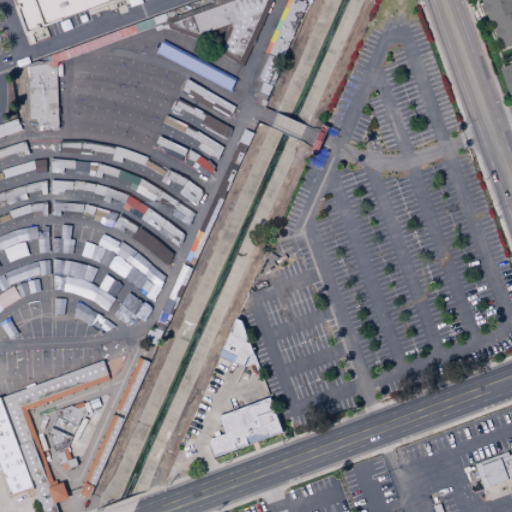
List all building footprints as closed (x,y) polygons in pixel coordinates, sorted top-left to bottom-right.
[(108,0),(27,30),(15,0),(108,0)] [(241,67),(272,0),(217,0),(165,19),(168,28),(199,40),(224,30),(214,50),(241,67)] [(286,0),(298,0),(306,3),(281,60),(264,52),(286,0)] [(481,0),(511,0),(511,12),(507,14),(507,15),(493,20),(490,21),(486,12),(485,12),(482,4),(483,3),(481,0)] [(511,12),(511,43),(504,47),(500,37),(498,37),(495,29),(497,29),(493,20),(507,15),(507,14),(511,12)] [(162,14),(165,23),(152,28),(152,27),(145,30),(144,28),(138,31),(138,30),(125,34),(111,39),(59,58),(58,56),(56,52),(162,14)] [(138,53),(139,49),(133,48),(136,36),(133,37),(115,43),(113,44),(112,47),(138,53)] [(165,43),(160,40),(156,49),(151,47),(154,39),(143,39),(138,53),(153,57),(159,59),(165,43)] [(175,65),(181,49),(175,47),(172,55),(167,53),(170,45),(165,43),(159,59),(175,65)] [(202,57),(197,54),(192,65),(187,63),(193,51),(187,49),(179,67),(194,73),(202,57)] [(100,52),(89,52),(70,58),(70,63),(85,65),(86,59),(100,61),(100,52)] [(122,56),(100,52),(100,61),(100,67),(107,68),(108,62),(121,64),(122,56)] [(264,52),(253,77),(258,80),(271,86),(282,60),(281,60),(264,52)] [(144,61),(122,56),(121,64),(142,69),(144,61)] [(207,81),(217,66),(212,62),(206,72),(202,70),(207,60),(202,57),(194,73),(207,81)] [(27,64),(35,61),(47,61),(47,64),(56,64),(58,125),(37,126),(36,118),(28,119),(27,77),(27,67),(27,64)] [(166,69),(144,61),(142,69),(141,75),(148,77),(152,71),(163,76),(166,69)] [(511,97),(511,98),(500,67),(502,67),(510,63),(510,62),(511,61),(511,97)] [(27,67),(19,67),(19,78),(27,77),(27,67)] [(186,78),(182,86),(169,80),(167,85),(161,82),(163,76),(166,69),(186,78)] [(222,69),(236,78),(226,94),(212,85),(222,69)] [(68,84),(68,70),(89,71),(89,80),(74,79),(74,85),(68,84)] [(89,71),(101,73),(100,82),(89,80),(89,71)] [(101,73),(123,77),(121,85),(100,82),(101,73)] [(123,77),(145,83),(142,91),(128,87),(127,93),(120,91),(121,85),(123,77)] [(201,97),(205,90),(186,78),(180,91),(187,95),(189,90),(201,97)] [(271,86),(265,100),(252,94),(258,80),(271,86)] [(243,82),(238,97),(235,98),(227,94),(230,90),(235,92),(241,81),(243,82)] [(22,83),(26,117),(16,118),(12,84),(22,83)] [(145,83),(175,97),(172,105),(150,95),(148,99),(140,96),(142,91),(145,83)] [(228,118),(233,107),(206,91),(201,97),(220,108),(218,112),(228,118)] [(91,93),(69,92),(69,106),(75,106),(76,101),(90,102),(91,93)] [(114,97),(91,94),(90,102),(111,104),(114,97)] [(135,102),(114,96),(114,97),(111,105),(133,111),(135,102)] [(175,97),(172,105),(170,109),(178,114),(180,109),(201,120),(205,113),(175,97)] [(156,110),(146,106),(135,102),(133,111),(144,115),(153,118),(156,110)] [(186,125),(156,110),(153,118),(150,123),(157,126),(159,121),(182,132),(186,125)] [(205,113),(215,119),(211,126),(208,131),(203,128),(206,124),(200,120),(201,120),(205,113)] [(70,128),(69,114),(105,116),(104,124),(77,123),(77,128),(70,128)] [(105,116),(110,117),(137,124),(135,132),(113,125),(112,129),(103,127),(104,124),(105,116)] [(215,119),(230,128),(226,138),(224,139),(218,136),(221,131),(211,126),(215,119)] [(256,122),(251,120),(247,131),(252,133),(256,122)] [(0,137),(20,133),(17,122),(0,125),(0,137)] [(137,125),(135,132),(133,135),(140,139),(141,136),(154,142),(158,134),(137,125)] [(196,130),(186,125),(182,132),(192,138),(196,130)] [(308,153),(316,135),(320,126),(327,129),(323,137),(315,156),(308,153)] [(252,133),(247,131),(243,129),(238,141),(234,150),(229,161),(226,167),(224,172),(217,187),(220,188),(226,190),(252,133)] [(216,159),(222,147),(196,130),(192,138),(212,150),(209,155),(216,159)] [(158,134),(154,142),(152,147),(158,150),(161,145),(174,151),(179,143),(158,134)] [(29,153),(24,140),(0,148),(0,157),(18,151),(20,156),(29,153)] [(80,140),(80,148),(66,148),(66,152),(59,152),(59,141),(80,140)] [(114,146),(81,140),(80,148),(79,154),(88,155),(89,149),(112,154),(114,146)] [(179,143),(199,155),(194,161),(193,162),(174,151),(179,143)] [(147,158),(144,156),(121,148),(114,146),(112,154),(111,160),(120,162),(122,157),(143,165),(147,158)] [(199,155),(206,161),(213,169),(208,179),(199,174),(203,168),(194,161),(199,155)] [(45,158),(32,160),(0,169),(3,178),(35,169),(34,168),(37,168),(37,174),(46,172),(45,158)] [(74,160),(49,158),(49,172),(57,173),(57,167),(74,169),(74,160)] [(167,169),(147,158),(143,165),(162,176),(167,169)] [(97,163),(74,160),(74,169),(95,171),(97,163)] [(119,169),(97,163),(95,171),(93,176),(100,178),(101,172),(116,177),(119,169)] [(140,177),(119,169),(116,177),(130,182),(128,188),(135,191),(137,185),(140,177)] [(186,179),(167,169),(162,176),(159,181),(165,184),(169,179),(181,187),(182,186),(186,179)] [(160,190),(140,177),(137,185),(155,197),(160,190)] [(195,205),(202,191),(186,179),(182,186),(193,195),(189,201),(195,205)] [(45,180),(46,194),(41,195),(40,189),(25,193),(23,185),(45,180)] [(72,181),(72,189),(57,188),(57,194),(50,194),(50,180),(72,181)] [(83,181),(82,189),(72,188),(72,180),(83,181)] [(94,184),(84,182),(83,190),(93,191),(94,184)] [(106,187),(95,184),(93,193),(98,194),(103,196),(106,187)] [(235,197),(250,201),(254,188),(239,184),(235,197)] [(23,185),(2,191),(4,199),(6,204),(14,202),(12,197),(25,193),(23,185)] [(128,195),(124,202),(110,197),(108,202),(101,200),(103,196),(106,187),(128,195)] [(226,190),(223,198),(217,195),(220,188),(226,190)] [(178,202),(160,190),(155,197),(152,201),(157,205),(161,200),(173,210),(178,202)] [(223,198),(217,195),(214,193),(184,260),(189,262),(192,257),(196,258),(223,198)] [(147,207),(128,195),(124,202),(121,207),(127,211),(130,206),(142,214),(147,207)] [(83,203),(81,212),(60,210),(60,216),(51,215),(51,201),(83,203)] [(47,215),(46,204),(46,202),(29,204),(31,211),(41,210),(41,215),(47,215)] [(186,225),(193,213),(178,202),(173,210),(182,215),(179,220),(186,225)] [(29,204),(29,203),(7,211),(10,219),(31,211),(29,204)] [(84,204),(95,206),(93,214),(83,212),(84,204)] [(96,207),(116,213),(114,221),(100,217),(99,222),(92,220),(96,207)] [(165,220),(147,207),(142,214),(139,218),(145,223),(148,218),(160,227),(165,220)] [(7,211),(0,213),(0,222),(10,219),(7,211)] [(138,227),(119,215),(112,226),(118,229),(121,225),(134,233),(138,227)] [(176,246),(183,234),(165,220),(160,227),(172,236),(169,240),(176,246)] [(51,252),(72,253),(72,239),(69,239),(70,225),(60,225),(60,238),(51,238),(51,252)] [(157,241),(138,227),(134,233),(152,247),(157,241)] [(48,252),(47,228),(0,231),(0,244),(37,242),(37,253),(48,252)] [(165,265),(174,255),(157,241),(152,247),(164,256),(160,261),(165,265)] [(27,256),(24,243),(3,248),(7,261),(27,256)] [(0,274),(0,295),(2,294),(0,297),(0,310),(16,299),(12,288),(11,284),(49,271),(45,258),(2,273),(0,274)] [(61,293),(110,305),(112,296),(104,294),(105,288),(90,284),(95,268),(54,258),(50,272),(65,276),(61,293)] [(192,269),(182,264),(156,322),(166,326),(192,269)] [(18,296),(40,291),(37,279),(15,285),(18,296)] [(71,318),(92,324),(96,311),(75,305),(71,318)] [(243,367),(218,356),(235,318),(241,321),(253,355),(247,357),(243,367)] [(162,331),(153,327),(148,330),(143,340),(156,346),(162,331)] [(154,347),(143,343),(138,356),(148,361),(154,347)] [(149,362),(138,357),(115,409),(126,414),(149,362)] [(102,360),(109,379),(26,410),(52,481),(56,480),(57,484),(62,482),(68,499),(55,503),(58,511),(41,511),(0,399),(0,396),(51,379),(49,374),(61,370),(63,375),(102,360)] [(218,419),(220,416),(269,398),(282,432),(213,458),(208,443),(210,439),(224,434),(218,419)] [(0,400),(32,489),(9,498),(0,473),(0,400)] [(55,416),(58,410),(70,405),(77,408),(84,406),(87,416),(80,418),(76,426),(55,416)] [(123,419),(112,414),(83,483),(84,483),(93,487),(123,419)] [(49,428),(55,416),(76,426),(71,438),(49,428)] [(480,462),(507,451),(509,455),(500,459),(481,466),(480,462)] [(500,459),(509,455),(511,454),(511,478),(508,480),(500,459)] [(481,466),(500,459),(508,480),(489,487),(488,487),(481,466)] [(488,487),(483,489),(474,464),(480,462),(481,466),(488,487)] [(84,483),(79,494),(88,498),(93,487),(84,483)]
